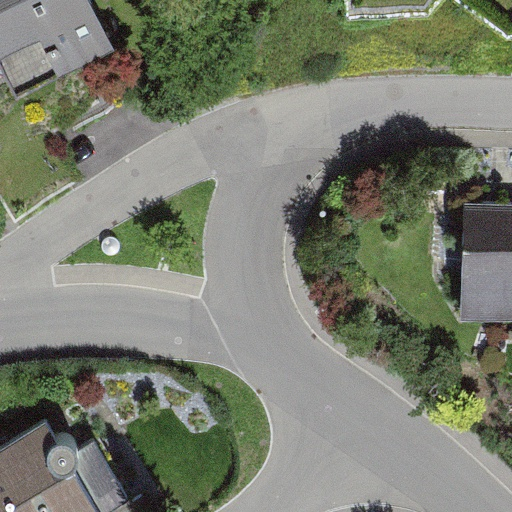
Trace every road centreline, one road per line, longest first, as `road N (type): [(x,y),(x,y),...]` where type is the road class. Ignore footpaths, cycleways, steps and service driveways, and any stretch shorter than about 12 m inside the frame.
road 1 (residential): [(0,279),(182,158),(237,137),(287,145)]
road 2 (residential): [(281,354),(205,326),(74,315),(0,319)]
road 3 (residential): [(287,145),(359,117),(511,107)]
road 4 (residential): [(281,354),(254,303),(251,255),(264,189),(287,145)]
road 5 (residential): [(490,511),(368,413)]
road 6 (residential): [(270,511),(304,491),(368,413)]
